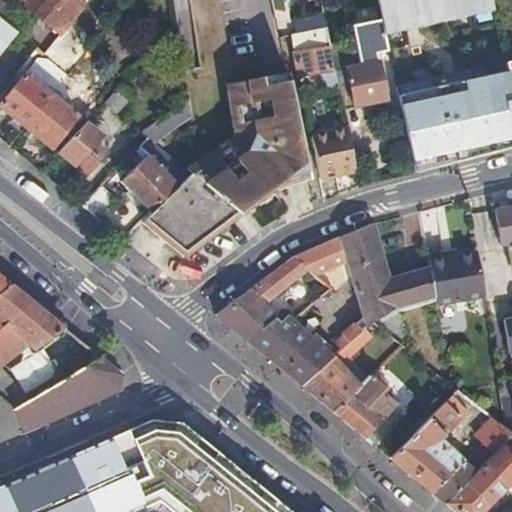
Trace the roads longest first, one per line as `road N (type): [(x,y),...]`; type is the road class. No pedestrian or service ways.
road 1 (residential): [(511,167),(357,202),(294,227),(191,307),(178,330)]
road 2 (primary): [(395,511),(313,435),(178,330)]
road 3 (primary): [(178,330),(0,188)]
road 4 (primary): [(166,373),(344,511)]
road 5 (primary): [(0,236),(166,373)]
road 6 (residential): [(166,373),(153,402),(0,468)]
